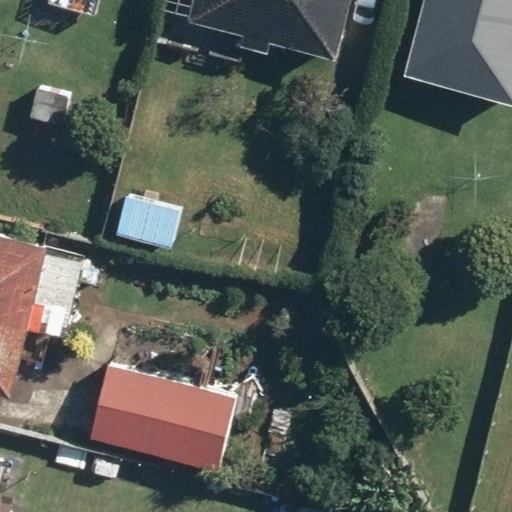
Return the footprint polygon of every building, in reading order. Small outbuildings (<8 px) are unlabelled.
[(206,0),(203,17),(347,47),(357,0),(206,0)] [(511,0),(432,0),(417,64),(511,85),(511,0)] [(99,243),(0,222),(0,379),(33,387),(48,314),(82,321),(99,243)] [(254,382),(101,353),(86,434),(238,464),(254,382)] [(17,458),(0,455),(0,511),(26,511),(27,510),(9,507),(17,458)]
